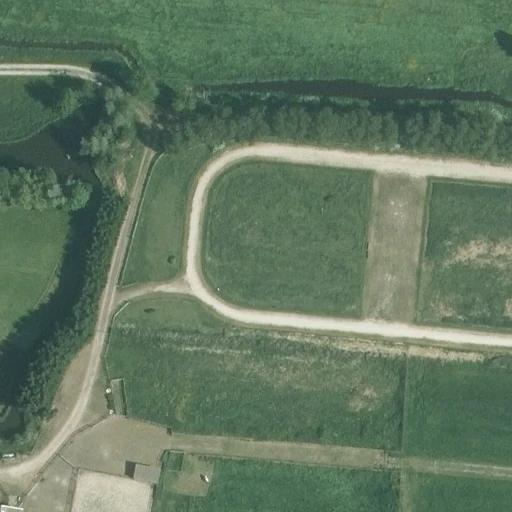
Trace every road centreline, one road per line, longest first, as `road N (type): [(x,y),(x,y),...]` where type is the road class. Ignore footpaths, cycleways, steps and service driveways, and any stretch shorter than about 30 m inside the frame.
road 1 (track): [(81,409),(157,439),(511,472)]
road 2 (track): [(160,139),(139,179),(81,409),(43,462),(12,478)]
road 3 (track): [(511,126),(345,106),(237,110),(179,124),(160,139)]
road 4 (track): [(0,72),(98,80),(160,139)]
